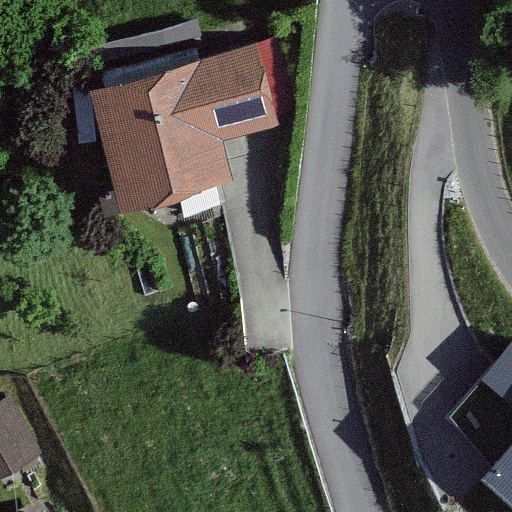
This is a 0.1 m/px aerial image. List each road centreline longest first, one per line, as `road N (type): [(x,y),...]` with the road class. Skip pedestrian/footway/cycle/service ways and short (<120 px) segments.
road 1 (residential): [(364,511),(331,403),(313,302),(344,0)]
road 2 (residential): [(445,0),(456,21),(476,163),(511,259)]
